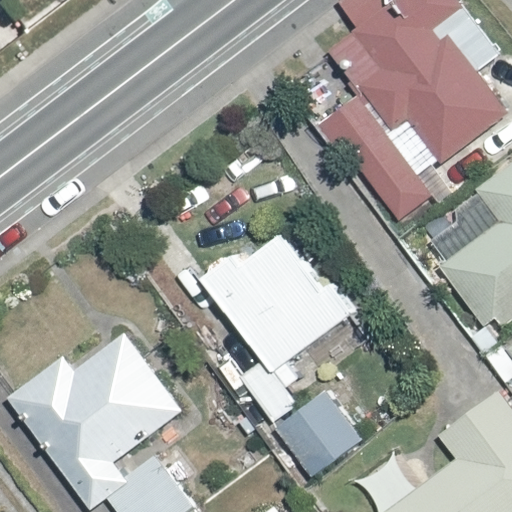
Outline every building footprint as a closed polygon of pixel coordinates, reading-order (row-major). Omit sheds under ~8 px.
[(332,44),(360,83),(466,1),(465,0),(348,0),(339,8),(354,27),(332,44)] [(506,50),(466,1),(360,83),(328,111),(406,213),(437,191),(423,176),(511,110),(511,107),(480,64),(506,50)] [(501,218),(439,263),(493,327),(511,314),(511,159),(477,185),(501,218)] [(320,282),(282,228),(243,259),(236,250),(204,272),(265,360),(242,377),(312,476),(367,433),(330,383),(306,398),(284,365),(353,310),(329,277),(320,282)] [(187,408),(128,329),(78,366),(66,351),(14,392),(94,506),(135,477),(122,454),(187,408)] [(511,511),(511,390),(504,379),(435,419),(463,454),(381,511),(511,511)] [(290,511),(283,502),(266,511),(204,511),(198,504),(188,511),(290,511)]
